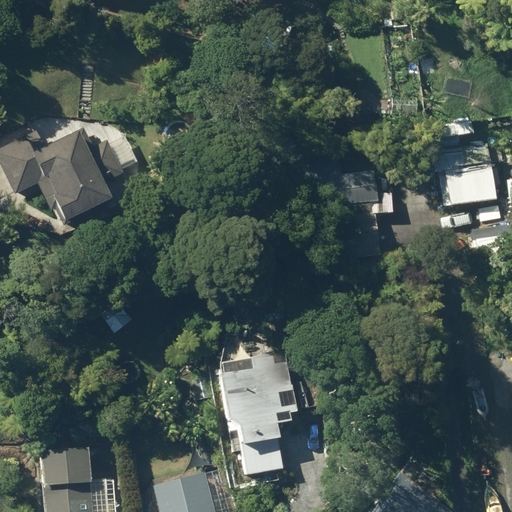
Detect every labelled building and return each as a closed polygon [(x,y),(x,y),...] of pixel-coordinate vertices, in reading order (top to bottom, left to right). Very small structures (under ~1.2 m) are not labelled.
[(396,99),(360,95),(356,121),(387,125),(388,116),(422,120),(425,92),(398,89),(396,99)] [(0,150),(0,165),(16,196),(39,186),(50,212),(55,210),(63,228),(115,204),(106,185),(124,176),(107,142),(93,149),(83,130),(44,149),(36,134),(0,150)] [(491,154),(441,157),(445,209),(495,206),(491,154)] [(382,258),(377,213),(373,214),(372,205),(379,204),(376,175),(301,182),(304,211),(334,209),(339,262),(382,258)] [(387,214),(442,213),(441,175),(386,177),(387,214)] [(470,214),(471,222),(473,249),(511,246),(511,225),(511,222),(511,211),(470,214)] [(485,280),(457,251),(426,281),(437,293),(425,303),(449,328),(461,317),(471,327),(482,317),(465,299),(485,280)] [(122,300),(96,316),(108,335),(135,319),(122,300)] [(252,372),(217,379),(231,451),(282,442),(277,417),(297,414),(288,362),(275,365),(273,357),(250,360),(252,372)] [(191,381),(196,401),(211,398),(207,377),(191,381)] [(284,471),(279,446),(243,452),(247,477),(284,471)] [(93,482),(90,452),(42,456),(45,511),(116,511),(114,481),(93,482)] [(436,511),(435,511),(440,504),(402,474),(372,511),(436,511)] [(180,511),(215,511),(206,477),(173,486),(181,511),(180,511)]
